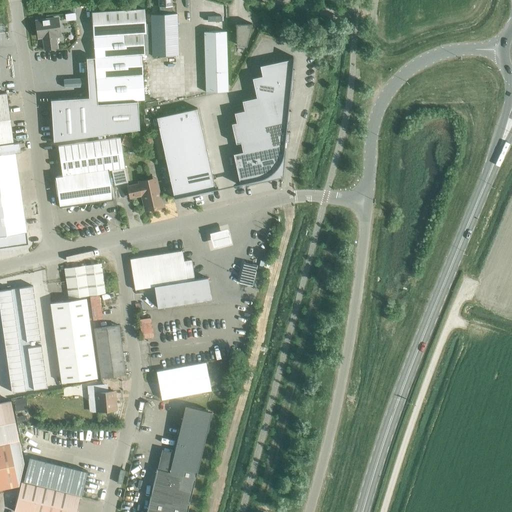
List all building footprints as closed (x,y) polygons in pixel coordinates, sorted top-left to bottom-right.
[(95,57),(97,101),(137,99),(144,98),(142,54),(145,54),(144,33),(146,33),(145,8),(92,12),(95,57)] [(251,12),(241,10),(231,33),(248,33),(251,12)] [(151,14),(152,55),(178,54),(177,13),(151,14)] [(55,38),(59,37),(56,18),(36,21),(39,37),(44,36),(45,39),(44,39),(46,50),(57,48),(55,38)] [(187,82),(187,87),(209,87),(207,26),(185,27),(187,82)] [(272,63),(273,53),(241,60),(243,69),(233,71),(237,91),(223,94),(225,104),(216,106),(217,116),(212,117),(216,138),(221,137),(223,146),(213,148),(219,178),(227,177),(228,179),(263,172),(266,136),(269,136),(269,125),(268,125),(269,115),(270,115),(270,105),(268,104),(269,95),(271,95),(272,84),(273,84),(274,73),(273,73),(274,63),(272,63)] [(140,129),(137,99),(97,101),(95,57),(86,58),(88,97),(50,100),(53,141),(140,129)] [(6,93),(0,94),(0,247),(27,244),(14,153),(21,152),(19,142),(13,143),(6,93)] [(197,108),(156,117),(174,198),(186,195),(186,196),(199,194),(199,195),(212,192),(212,189),(217,188),(217,187),(215,188),(197,108)] [(112,167),(112,169),(124,167),(120,138),(58,146),(62,174),(112,167)] [(109,169),(112,169),(112,167),(62,174),(62,176),(55,177),(60,206),(113,199),(109,169)] [(113,170),(116,184),(127,181),(125,168),(113,170)] [(145,210),(162,207),(156,181),(128,187),(130,197),(143,195),(144,201),(143,201),(145,210)] [(211,231),(214,246),(232,241),(228,226),(211,231)] [(182,251),(130,258),(134,290),(154,287),(158,307),(210,299),(206,275),(194,278),(190,259),(184,260),(182,251)] [(243,262),(238,283),(239,283),(252,286),(255,270),(257,265),(244,262),(243,262)] [(64,269),(69,298),(106,293),(101,263),(85,266),(64,269)] [(33,286),(15,288),(16,294),(34,291),(33,286)] [(34,291),(16,294),(17,300),(34,297),(34,291)] [(34,297),(17,300),(17,306),(35,303),(34,297)] [(51,303),(63,385),(98,379),(86,298),(51,303)] [(35,303),(17,306),(18,312),(36,309),(35,303)] [(17,306),(0,308),(0,311),(0,315),(18,312),(17,306)] [(36,309),(18,312),(19,318),(37,315),(36,309)] [(18,312),(0,315),(1,320),(19,318),(18,312)] [(37,315),(19,318),(20,324),(38,321),(37,315)] [(19,318),(1,320),(2,326),(20,324),(19,318)] [(38,321),(20,324),(21,330),(39,327),(38,321)] [(20,324),(2,326),(3,332),(21,330),(20,324)] [(94,328),(100,378),(125,374),(118,325),(94,328)] [(39,327),(21,330),(22,336),(39,333),(39,327)] [(21,330),(3,332),(4,338),(22,336),(21,330)] [(39,333),(22,336),(23,342),(30,340),(40,339),(39,333)] [(22,336),(4,338),(5,344),(23,342),(22,336)] [(23,342),(5,344),(6,350),(23,348),(23,342)] [(31,346),(23,348),(24,354),(42,351),(41,345),(31,346)] [(23,348),(6,350),(6,356),(24,354),(23,348)] [(42,351),(24,354),(25,359),(43,357),(42,351)] [(24,354),(6,356),(7,362),(25,359),(24,354)] [(43,357),(25,359),(26,365),(44,363),(43,357)] [(25,359),(7,362),(8,368),(26,365),(25,359)] [(156,371),(161,399),(211,390),(205,362),(156,371)] [(44,363),(26,365),(27,371),(44,369),(44,363)] [(26,365),(8,368),(9,374),(27,371),(26,365)] [(44,369),(27,371),(28,377),(45,375),(44,369)] [(27,371),(9,374),(10,380),(28,377),(27,371)] [(45,375),(28,377),(28,383),(46,381),(45,375)] [(28,377),(10,380),(11,386),(28,383),(28,377)] [(46,381),(28,383),(29,389),(47,387),(46,381)] [(28,383),(11,386),(12,392),(29,389),(28,383)] [(96,401),(97,411),(115,409),(114,391),(95,393),(96,394),(95,396),(95,400),(96,401)] [(0,489),(18,486),(23,461),(11,401),(0,402),(0,489)] [(170,474),(159,469),(147,511),(187,511),(196,474),(199,475),(214,417),(186,410),(170,474)] [(29,456),(23,480),(82,495),(87,471),(29,456)] [(14,511),(17,511),(75,511),(79,496),(21,482),(14,511)]
